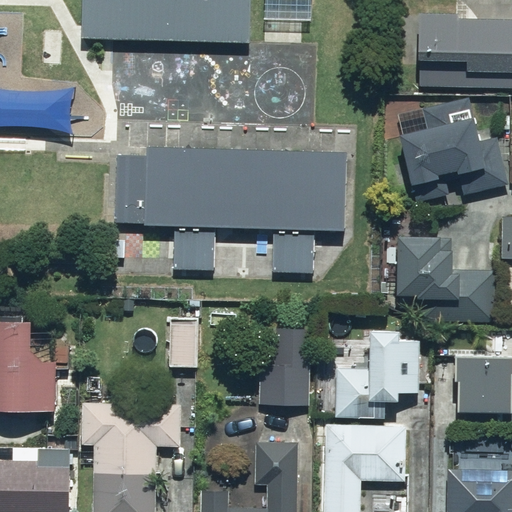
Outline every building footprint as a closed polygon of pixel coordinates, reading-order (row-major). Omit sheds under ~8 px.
[(256,0),(84,0),(83,38),(256,42),(256,0)] [(511,17),(425,15),(422,84),(511,87),(511,17)] [(474,99),(399,115),(418,200),(448,194),(444,178),(466,173),(470,192),(511,182),(511,179),(503,137),(483,141),(474,99)] [(350,155),(121,148),(118,224),(347,232),(350,155)] [(108,159),(0,155),(0,221),(106,225),(108,159)] [(220,229),(175,227),(173,269),(219,271),(220,229)] [(318,231),(274,230),(272,272),(316,273),(318,231)] [(473,237),(402,235),(401,296),(422,296),(421,322),(496,324),(497,271),(472,270),(473,237)] [(41,323),(0,321),(0,405),(57,408),(58,360),(39,360),(41,323)] [(202,323),(168,321),(167,363),(200,365),(202,323)] [(262,363),(261,405),(310,406),(312,329),(275,329),(274,364),(262,363)] [(341,366),(339,416),(388,419),(389,399),(401,399),(401,389),(423,390),(425,340),(403,339),(404,332),(374,330),(372,367),(341,366)] [(511,355),(457,353),(456,407),(511,408),(511,355)] [(185,403),(86,399),(84,440),(97,440),(94,511),(154,511),(158,443),(184,444),(185,403)] [(407,423),(327,422),(325,511),(363,511),(364,480),(406,481),(407,423)] [(300,511),(302,440),(257,439),(255,483),(270,484),(270,507),(232,506),(233,490),(203,489),(202,511),(300,511)] [(71,511),(74,448),(0,444),(0,511),(71,511)] [(511,511),(511,470),(451,468),(449,511),(511,511)]
